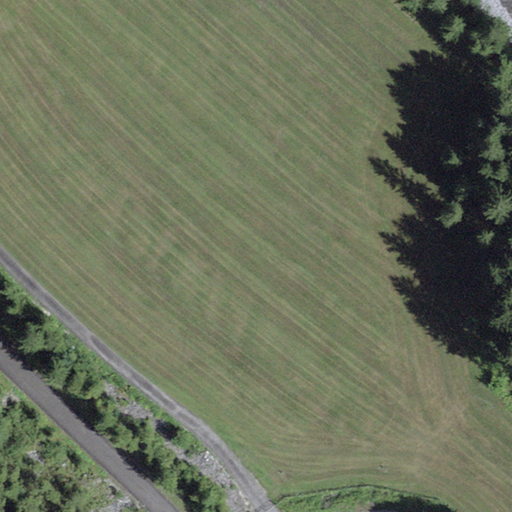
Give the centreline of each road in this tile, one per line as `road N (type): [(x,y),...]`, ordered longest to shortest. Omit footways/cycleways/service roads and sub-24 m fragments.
road 1 (unclassified): [(0,352),(164,511)]
road 2 (track): [(396,0),(511,102)]
